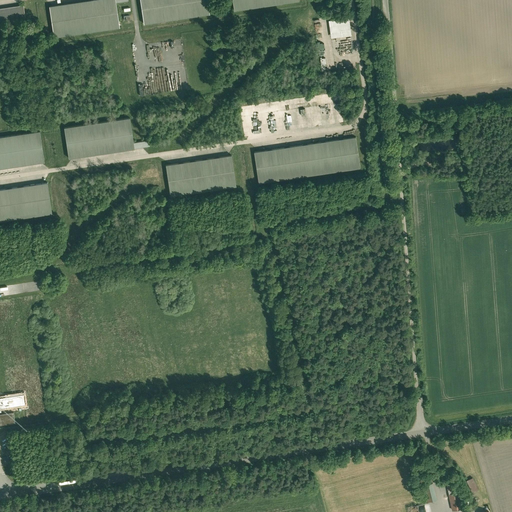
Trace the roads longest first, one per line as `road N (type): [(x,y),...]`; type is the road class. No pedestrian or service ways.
road 1 (unclassified): [(385,0),(421,433)]
road 2 (unclassified): [(421,433),(0,495)]
